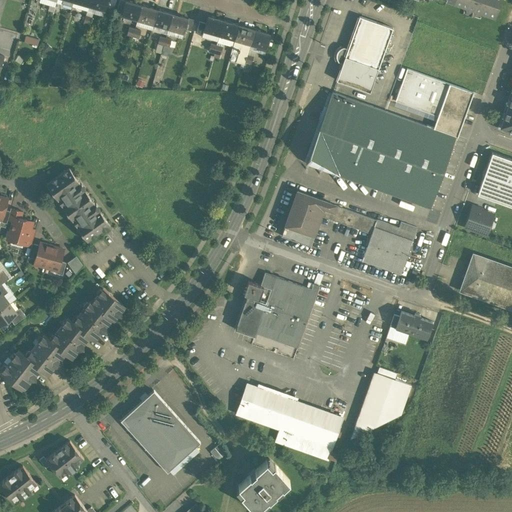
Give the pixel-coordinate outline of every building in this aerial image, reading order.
[(106,0),(88,0),(87,5),(103,10),(106,0)] [(452,0),(465,5),(464,10),(473,13),(474,10),(480,12),(481,10),(494,15),(499,0),(452,0)] [(140,5),(125,1),(120,15),(136,19),(140,5)] [(156,10),(140,5),(136,19),(152,24),(156,10)] [(172,14),(156,10),(152,24),(168,28),(172,14)] [(188,19),(172,14),(168,28),(183,33),(188,19)] [(91,17),(84,15),(82,23),(89,24),(91,17)] [(223,20),(207,16),(205,23),(203,30),(219,35),(223,20)] [(393,28),(359,16),(348,48),(345,56),(378,68),(393,28)] [(238,25),(223,20),(219,35),(234,39),(238,25)] [(205,23),(199,22),(196,32),(202,34),(203,30),(205,23)] [(254,29),(238,25),(234,39),(250,44),(254,29)] [(140,31),(134,29),(132,37),(138,38),(140,31)] [(270,34),(254,29),(250,44),(266,48),(270,34)] [(203,30),(202,34),(201,35),(217,40),(219,35),(203,30)] [(38,45),(40,40),(27,35),(25,41),(38,45)] [(234,39),(219,35),(217,40),(217,41),(233,46),(233,44),(234,39)] [(171,40),(165,38),(163,45),(169,47),(171,40)] [(250,44),(234,39),(233,44),(240,46),(239,49),(238,49),(238,51),(239,51),(236,61),(244,63),(247,54),(250,44)] [(338,62),(342,63),(345,56),(348,48),(344,47),(342,48),(340,49),(338,50),(337,53),(336,55),(336,57),(337,60),(338,62)] [(261,58),(247,54),(245,62),(258,65),(261,58)] [(342,63),(337,80),(370,91),(378,68),(345,56),(342,63)] [(473,92),(407,68),(395,100),(437,115),(452,121),(462,95),(471,98),(473,92)] [(331,91),(306,163),(430,208),(456,136),(433,128),(331,91)] [(452,121),(437,115),(433,128),(456,136),(457,136),(457,135),(458,135),(471,98),(462,95),(452,121)] [(511,95),(501,126),(511,130),(511,95)] [(511,159),(492,152),(477,194),(511,205),(511,159)] [(69,168),(46,184),(87,241),(110,225),(98,209),(99,208),(98,208),(95,204),(96,204),(95,204),(84,188),(81,184),(81,183),(80,184),(69,168)] [(228,170),(223,168),(220,176),(225,178),(228,170)] [(326,201),(297,191),(282,235),(310,246),(326,202),(326,201)] [(376,220),(326,202),(321,216),(371,233),(372,233),(368,232),(372,221),(375,222),(376,220)] [(492,214),(472,207),(466,226),(485,233),(492,214)] [(22,211),(11,208),(10,211),(7,220),(13,221),(15,216),(20,218),(22,211)] [(10,211),(4,209),(1,220),(0,221),(6,223),(7,220),(10,211)] [(20,218),(15,216),(13,221),(11,229),(12,231),(10,238),(25,242),(26,242),(30,228),(32,221),(20,218)] [(398,227),(376,219),(376,220),(375,222),(372,221),(368,232),(372,233),(371,233),(362,259),(400,273),(415,233),(398,227)] [(417,227),(400,221),(398,227),(415,233),(417,227)] [(30,228),(26,242),(25,242),(24,245),(31,247),(32,243),(36,229),(30,228)] [(39,245),(32,243),(31,247),(28,257),(36,259),(39,245)] [(52,246),(40,243),(39,245),(36,259),(34,264),(46,267),(52,246)] [(63,249),(52,246),(46,267),(57,270),(60,261),(63,249)] [(511,266),(474,253),(460,290),(511,308),(511,266)] [(77,255),(69,262),(76,271),(84,265),(77,255)] [(66,262),(60,261),(57,270),(56,273),(62,275),(66,262)] [(3,270),(0,272),(0,285),(2,284),(9,278),(3,270)] [(265,273),(261,285),(249,280),(244,293),(248,294),(236,329),(254,336),(255,335),(256,332),(258,333),(297,347),(319,285),(314,283),(312,288),(265,273)] [(124,305),(102,288),(92,301),(112,317),(112,318),(113,319),(117,314),(121,314),(121,310),(124,305)] [(0,294),(0,310),(9,304),(3,296),(1,293),(0,294)] [(73,321),(73,322),(89,335),(94,339),(101,331),(106,330),(105,326),(112,318),(112,317),(92,301),(90,300),(73,321)] [(9,304),(0,310),(0,326),(10,319),(16,314),(15,311),(9,304)] [(19,308),(15,311),(16,314),(10,319),(14,324),(25,316),(19,308)] [(414,315),(401,311),(399,316),(395,327),(396,327),(427,338),(432,321),(419,317),(420,315),(415,313),(414,315)] [(399,316),(394,314),(388,331),(394,333),(396,327),(395,327),(399,316)] [(73,321),(68,317),(50,339),(66,352),(65,352),(72,357),(79,348),(83,348),(83,343),(89,335),(73,322),(73,321)] [(50,339),(44,334),(26,356),(40,367),(40,368),(48,374),(55,365),(59,365),(59,360),(65,352),(66,352),(50,339)] [(26,356),(19,350),(1,372),(23,389),(31,379),(35,379),(35,374),(40,368),(40,367),(26,356)] [(396,373),(379,366),(377,372),(394,378),(396,373)] [(377,372),(373,371),(349,439),(400,414),(411,384),(394,378),(377,372)] [(342,418),(280,395),(281,393),(276,391),(275,394),(246,383),(236,413),(279,428),(275,440),(328,459),(328,458),(336,460),(338,453),(331,451),(342,418)] [(200,442),(153,391),(121,420),(168,471),(200,442)] [(70,440),(46,459),(50,465),(60,477),(70,469),(72,472),(76,469),(74,466),(84,459),(70,440)] [(216,447),(212,450),(218,458),(222,455),(216,447)] [(46,459),(44,456),(39,459),(46,468),(50,465),(46,459)] [(250,476),(236,488),(256,511),(289,481),(269,458),(256,470),(256,471),(250,476)] [(22,465),(0,482),(0,485),(3,489),(13,502),(23,494),(25,496),(28,493),(27,491),(37,483),(22,465)] [(88,511),(86,509),(75,494),(51,511),(88,511)]
